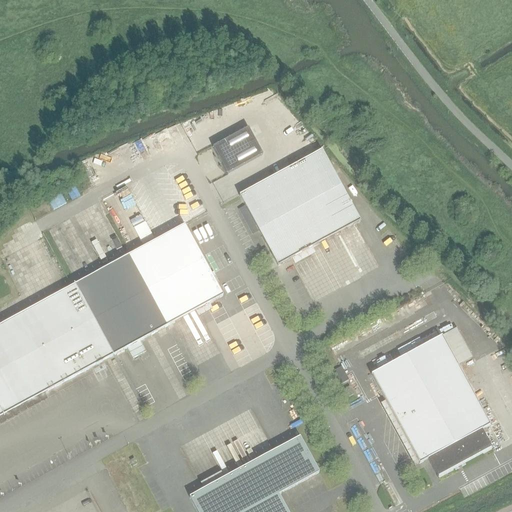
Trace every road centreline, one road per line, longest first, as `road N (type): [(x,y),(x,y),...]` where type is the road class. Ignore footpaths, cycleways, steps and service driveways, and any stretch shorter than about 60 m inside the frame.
road 1 (unclassified): [(291,346),(181,150),(45,223)]
road 2 (unclassified): [(0,506),(291,346)]
road 3 (unclassified): [(511,165),(440,93),(367,0)]
road 4 (unclassified): [(377,511),(291,346)]
road 5 (unclassified): [(291,346),(419,278)]
